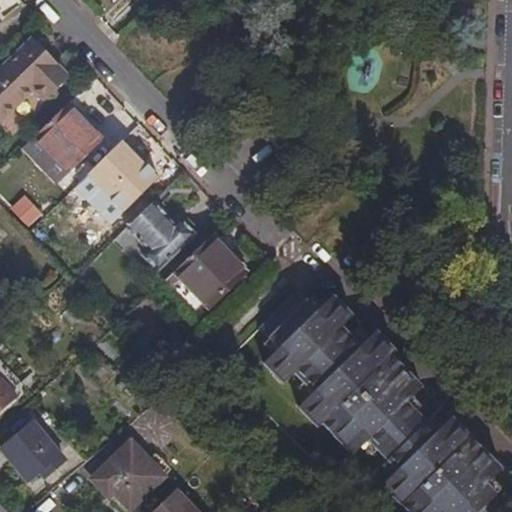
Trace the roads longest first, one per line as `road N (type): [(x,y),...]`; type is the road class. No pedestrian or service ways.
road 1 (residential): [(289,253),(50,0)]
road 2 (residential): [(511,293),(501,237),(511,85)]
